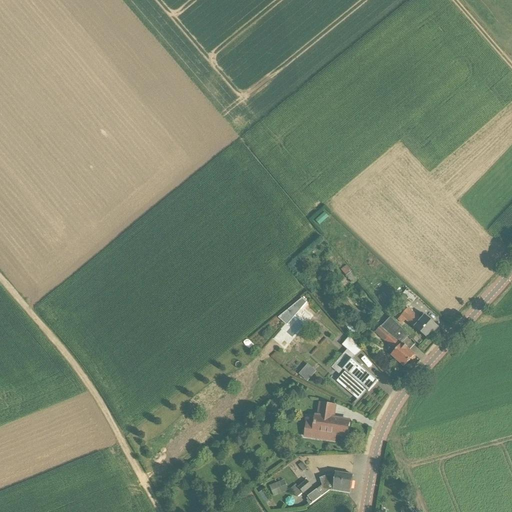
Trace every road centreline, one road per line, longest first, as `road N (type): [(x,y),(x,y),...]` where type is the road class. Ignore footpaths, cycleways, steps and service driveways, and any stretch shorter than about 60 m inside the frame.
road 1 (tertiary): [(364,511),(386,422),(406,386),(511,268)]
road 2 (track): [(160,511),(77,367),(0,278)]
